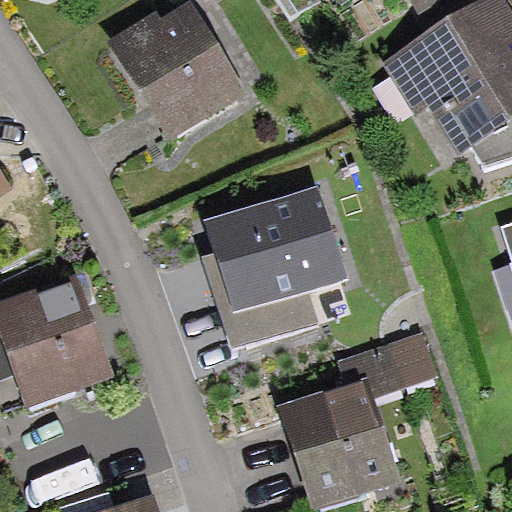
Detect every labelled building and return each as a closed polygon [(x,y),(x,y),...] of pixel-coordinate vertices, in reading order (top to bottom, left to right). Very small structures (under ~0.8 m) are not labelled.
[(416,121),(428,114),(459,163),(511,129),(511,17),(501,0),(491,0),(383,68),(416,121)] [(397,0),(405,10),(419,0),(397,0)] [(160,16),(106,49),(168,147),(248,98),(189,4),(163,21),(160,16)] [(322,191),(206,229),(236,323),(353,285),(322,191)] [(511,227),(490,235),(511,302),(511,227)] [(71,278),(0,303),(0,347),(20,402),(105,371),(71,278)] [(349,382),(277,407),(312,506),(404,473),(377,397),(438,376),(422,329),(340,358),(349,382)] [(147,511),(144,498),(98,511),(147,511)]
